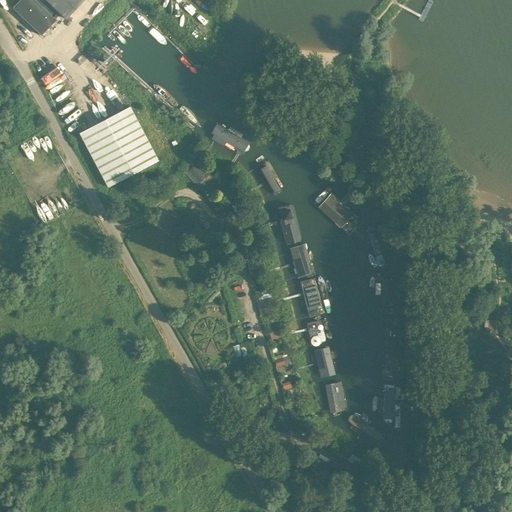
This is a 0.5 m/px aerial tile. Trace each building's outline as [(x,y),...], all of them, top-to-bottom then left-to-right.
[(12,8),(41,36),(41,35),(40,35),(42,33),(61,14),(63,16),(65,18),(75,8),(82,0),(21,0),(15,7),(13,8),(12,8)] [(83,131),(79,133),(107,187),(158,161),(129,107),(83,131)] [(243,165),(244,165),(265,147),(257,140),(251,136),(238,127),(228,120),(219,113),(198,140),(205,146),(214,151),(228,157),(237,161),(243,165)] [(264,196),(267,204),(295,195),(290,183),(286,174),(278,163),(272,153),(265,147),(244,165),(249,171),(253,177),(260,188),(264,196)] [(196,163),(187,173),(186,173),(196,185),(208,173),(203,167),(198,162),(196,163)] [(412,177),(405,185),(409,189),(416,180),(412,177)] [(348,242),(377,210),(335,179),(309,208),(348,242)] [(238,184),(228,186),(230,196),(240,194),(238,184)] [(423,206),(419,194),(413,196),(417,208),(423,206)] [(295,195),(267,204),(269,210),(272,223),(275,238),(278,248),(279,250),(309,242),(303,220),(295,195)] [(218,199),(211,205),(219,215),(226,210),(218,199)] [(247,218),(243,203),(233,206),(237,220),(247,218)] [(348,242),(370,273),(402,270),(401,244),(400,236),(397,229),(392,222),(379,212),(377,210),(348,242)] [(243,245),(246,258),(257,255),(253,242),(243,245)] [(309,242),(279,250),(288,282),(318,274),(315,261),(309,242)] [(260,267),(257,258),(247,260),(249,270),(260,267)] [(372,321),(403,320),(403,313),(402,271),(402,270),(370,273),(372,311),(372,321)] [(329,314),(318,274),(288,282),(297,315),(299,323),(329,314)] [(299,323),(305,351),(336,342),(329,314),(299,323)] [(490,332),(490,329),(492,329),(493,321),(485,319),(484,328),(486,328),(485,332),(486,333),(489,333),(490,332)] [(405,375),(403,320),(372,321),(373,341),(375,378),(375,381),(405,380),(405,375)] [(266,333),(268,340),(279,336),(277,330),(266,333)] [(315,384),(346,375),(341,360),(336,342),(305,351),(308,362),(315,384)] [(253,354),(251,348),(241,351),(243,356),(243,357),(253,354)] [(289,355),(287,356),(282,358),(284,364),(291,361),(289,355)] [(276,366),(284,364),(282,358),(274,360),(276,366)] [(327,422),(331,424),(356,408),(353,398),(346,375),(315,384),(316,390),(322,410),(325,419),(327,422)] [(405,410),(405,380),(375,381),(376,397),(376,421),(407,466),(406,447),(405,410)] [(290,385),(289,382),(282,384),(284,391),(297,386),(296,383),(290,385)] [(290,415),(298,413),(295,404),(288,406),(290,415)] [(407,466),(376,421),(356,408),(331,424),(333,425),(407,466)] [(333,461),(330,467),(340,473),(343,468),(344,467),(333,461)]
